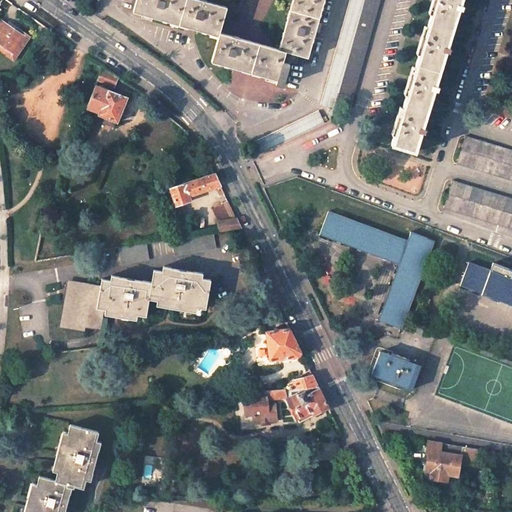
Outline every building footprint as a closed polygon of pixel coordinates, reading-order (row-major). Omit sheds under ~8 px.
[(292,0),(279,48),(269,45),(219,31),(225,5),(207,0),(135,0),(133,11),(143,13),(142,16),(147,18),(151,19),(152,16),(203,31),(218,35),(211,59),(217,61),(266,76),(265,79),(274,82),(283,84),(290,60),(296,61),(298,54),(307,56),(315,31),(318,32),(320,28),(321,23),(317,22),(323,0),(292,0)] [(334,109),(339,90),(363,0),(349,0),(321,105),(334,109)] [(363,0),(339,90),(354,94),(379,0),(363,0)] [(450,48),(451,45),(448,44),(459,8),(462,9),(463,6),(464,3),(461,3),(461,0),(434,0),(392,144),(417,152),(423,131),(425,132),(426,129),(427,127),(424,126),(435,89),(438,90),(439,87),(440,85),(437,84),(447,50),(449,51),(450,48)] [(0,43),(8,50),(5,55),(12,60),(29,37),(22,31),(20,34),(0,20),(0,43)] [(8,50),(0,43),(0,51),(5,55),(8,50)] [(103,66),(98,80),(113,86),(117,76),(103,66)] [(99,114),(98,116),(117,123),(127,98),(95,86),(86,109),(99,114)] [(319,109),(253,141),(260,155),(325,122),(319,109)] [(511,149),(464,136),(456,163),(511,179),(511,149)] [(189,201),(188,195),(220,186),(214,173),(168,188),(174,205),(182,203),(189,201)] [(511,198),(451,180),(443,207),(511,227),(511,198)] [(224,193),(218,196),(229,218),(216,221),(216,225),(217,230),(240,226),(224,193)] [(337,213),(329,210),(320,232),(328,235),(337,213)] [(407,240),(337,213),(328,235),(399,262),(379,317),(400,325),(403,318),(433,239),(411,230),(407,240)] [(172,239),(174,252),(215,246),(213,232),(191,235),(172,239)] [(146,243),(118,248),(121,261),(149,257),(146,243)] [(511,268),(492,262),(489,270),(468,262),(460,284),(511,303),(511,268)] [(210,280),(191,277),(192,272),(169,268),(168,273),(153,270),(150,287),(148,298),(205,308),(210,280)] [(144,317),(148,298),(150,287),(140,286),(141,282),(117,278),(116,282),(101,279),(99,289),(96,308),(103,310),(144,317)] [(99,331),(103,310),(96,308),(99,289),(69,283),(62,324),(99,331)] [(265,331),(268,359),(298,356),(300,353),(301,351),(290,328),(265,331)] [(412,387),(420,364),(409,360),(410,357),(393,350),(391,354),(380,349),(371,372),(412,387)] [(312,374),(294,375),(295,389),(319,387),(312,374)] [(304,391),(288,400),(297,418),(313,411),(315,414),(329,407),(319,387),(306,393),(304,391)] [(286,389),(266,391),(266,398),(286,396),(286,389)] [(266,398),(266,391),(243,392),(245,413),(252,413),(253,421),(276,419),(274,403),(267,404),(266,398)] [(94,447),(98,432),(70,424),(54,478),(66,481),(66,483),(71,486),(72,483),(82,486),(87,470),(91,471),(93,463),(98,448),(94,447)] [(461,455),(462,444),(427,438),(426,448),(431,449),(430,455),(427,455),(426,465),(432,466),(431,477),(448,480),(448,473),(458,474),(461,455)] [(477,447),(462,444),(461,455),(476,458),(477,447)] [(66,481),(54,478),(39,473),(27,511),(61,511),(63,508),(68,491),(64,490),(66,483),(66,481)] [(329,480),(321,483),(324,488),(331,485),(329,480)]
